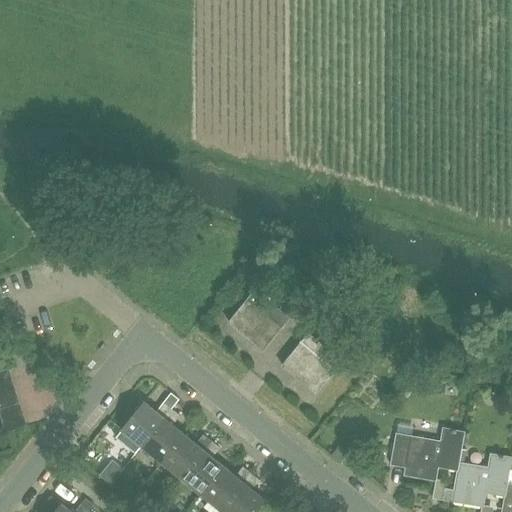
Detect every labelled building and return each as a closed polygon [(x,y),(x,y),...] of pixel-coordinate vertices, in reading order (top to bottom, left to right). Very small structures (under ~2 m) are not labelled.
[(264,350),(290,317),(255,289),(229,322),(264,350)] [(317,393),(343,361),(309,332),(282,365),(317,393)] [(9,368),(0,370),(0,383),(13,379),(9,368)] [(0,396),(16,391),(13,379),(0,383),(0,396)] [(0,396),(0,408),(20,402),(16,391),(0,396)] [(172,392),(164,402),(172,409),(180,399),(172,392)] [(122,429),(142,446),(172,409),(164,402),(156,411),(145,401),(122,429)] [(24,414),(20,402),(0,408),(0,415),(2,421),(24,414)] [(142,446),(162,462),(185,434),(173,425),(180,415),(172,409),(142,446)] [(6,432),(27,425),(24,414),(2,421),(6,432)] [(465,431),(463,431),(443,427),(441,441),(413,436),(414,427),(398,424),(391,464),(406,467),(405,474),(437,480),(439,466),(457,470),(458,470),(459,462),(462,449),(465,431)] [(162,462),(182,478),(212,441),(204,434),(196,443),(185,434),(162,462)] [(182,478),(202,494),(224,466),(213,457),(220,447),(212,441),(182,478)] [(508,484),(510,469),(511,459),(511,456),(491,453),(488,467),(465,463),(468,450),(462,449),(459,462),(458,470),(457,470),(454,490),(453,501),(484,506),(486,492),(505,495),(505,496),(507,483),(508,484)] [(202,494),(221,510),(252,473),(243,466),(236,475),(224,466),(202,494)] [(511,511),(511,469),(510,469),(508,484),(507,483),(505,496),(505,495),(502,511),(511,511)] [(253,511),(264,499),(253,489),(260,480),(252,473),(221,510),(223,511),(253,511)] [(443,499),(453,501),(454,490),(445,488),(443,499)] [(86,497),(80,503),(90,510),(94,504),(86,497)] [(54,511),(88,511),(90,510),(81,504),(74,511),(71,511),(61,503),(54,511)]
